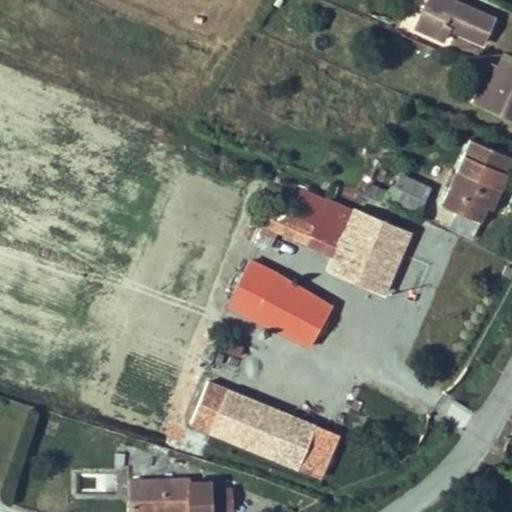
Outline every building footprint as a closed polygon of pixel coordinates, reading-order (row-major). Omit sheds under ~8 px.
[(453,0),(429,0),(422,17),(449,28),(481,42),(492,16),(453,0)] [(449,28),(422,17),(417,28),(444,39),(449,28)] [(493,66),(478,98),(511,112),(511,56),(506,54),(499,69),(493,66)] [(267,81),(273,71),(262,65),(256,74),(267,81)] [(422,137),(419,145),(434,149),(437,141),(422,137)] [(511,157),(470,140),(441,204),(457,211),(448,229),(472,240),(480,220),(482,221),(488,207),(494,210),(511,168),(511,157)] [(429,188),(399,175),(393,191),(387,204),(386,206),(416,219),(429,188)] [(362,195),(387,204),(393,191),(369,182),(362,195)] [(310,245),(319,225),(273,208),(265,227),(277,232),(310,245)] [(336,256),(331,269),(385,290),(403,250),(366,236),(374,218),(355,210),(350,221),(336,256)] [(319,225),(310,245),(336,256),(350,221),(327,212),(319,225)] [(374,218),(366,236),(403,250),(409,231),(374,218)] [(277,232),(265,227),(258,243),(269,248),(277,232)] [(258,316),(279,278),(251,263),(230,301),(258,316)] [(258,316),(282,331),(304,291),(279,278),(258,316)] [(304,291),(282,331),(311,347),(333,307),(304,291)] [(252,358),(259,361),(265,344),(259,341),(252,358)] [(205,382),(188,424),(274,457),(290,414),(205,382)] [(336,431),(290,414),(274,457),(320,474),(336,431)] [(114,465),(124,465),(125,453),(115,453),(114,465)] [(187,477),(129,480),(129,511),(212,511),(211,488),(211,481),(187,481),(187,477)] [(232,487),(211,488),(212,511),(230,511),(233,511),(232,487)]
